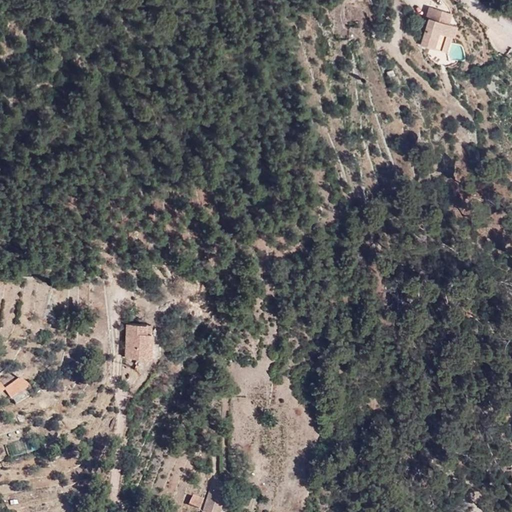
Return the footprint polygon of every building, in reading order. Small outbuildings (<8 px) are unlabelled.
[(455,24),(447,22),(441,21),(443,10),(428,5),(425,17),(427,18),(420,44),(430,47),(431,42),(442,44),(445,34),(452,35),(455,24)] [(450,11),(443,10),(441,21),(447,22),(450,11)] [(452,35),(445,34),(442,44),(431,42),(430,47),(448,51),(452,35)] [(146,332),(146,322),(127,323),(126,344),(125,344),(125,356),(151,357),(152,331),(146,332)] [(5,391),(6,393),(15,407),(28,399),(25,394),(30,390),(19,382),(5,391)] [(226,488),(226,481),(215,477),(204,511),(221,511),(228,489),(226,488)] [(201,497),(193,494),(191,503),(199,506),(201,497)]
